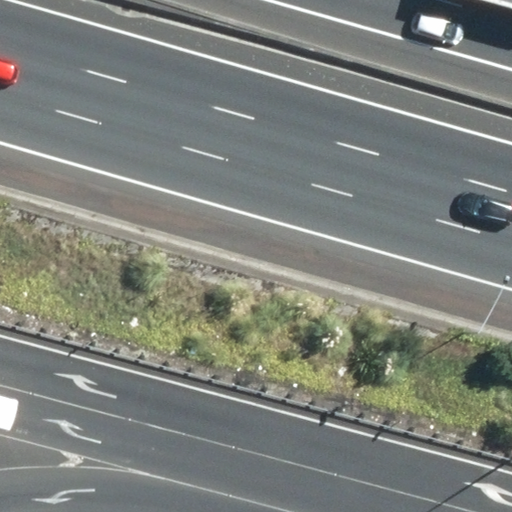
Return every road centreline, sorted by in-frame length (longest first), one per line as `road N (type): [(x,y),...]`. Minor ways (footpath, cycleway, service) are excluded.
road 1 (motorway): [(511,196),(0,46)]
road 2 (motorway): [(462,511),(0,387)]
road 3 (motorway): [(370,0),(511,39)]
